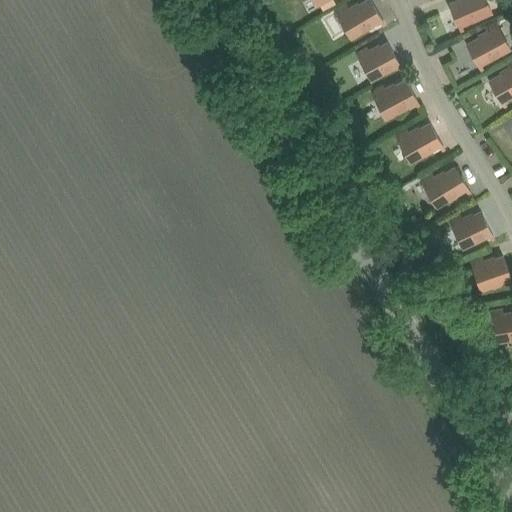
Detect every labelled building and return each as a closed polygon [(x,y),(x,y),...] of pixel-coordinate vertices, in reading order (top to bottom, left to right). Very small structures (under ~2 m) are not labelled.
[(386,23),(372,0),(366,0),(351,9),(348,4),(337,11),(352,37),(381,20),(384,25),(386,23)] [(456,0),(451,3),(462,30),(465,29),(463,24),(493,11),(488,0),(456,0)] [(324,19),(336,36),(347,29),(335,12),(324,19)] [(488,32),(468,43),(482,69),(485,68),(482,63),(511,47),(497,21),(485,27),(488,32)] [(403,68),(389,41),(371,51),(368,46),(358,52),(372,78),(398,64),(401,69),(403,68)] [(491,80),(505,106),(508,104),(505,99),(511,94),(511,60),(507,63),(510,68),(491,80)] [(422,105),(408,79),(387,89),(385,84),(373,90),(387,117),(416,101),(419,106),(422,105)] [(446,148),(431,122),(411,133),(408,128),(397,134),(411,161),(440,144),(443,150),(446,148)] [(472,192),(456,166),(437,178),(434,173),(422,180),(438,205),(466,188),(469,193),(472,192)] [(495,237),(482,210),(464,219),(462,214),(451,219),(464,246),(490,233),(493,239),(495,237)] [(511,284),(511,276),(505,255),(485,262),(483,256),(472,260),(482,288),(510,279),(511,284)] [(511,313),(505,315),(504,309),(492,311),(497,340),(511,337),(511,313)]
